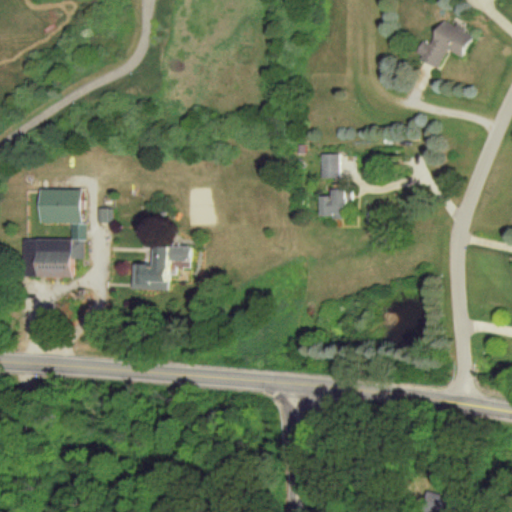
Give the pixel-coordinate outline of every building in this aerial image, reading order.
[(448,50),(462,57),(474,36),(444,20),(431,44),(423,40),(415,55),(439,68),(448,50)] [(340,154),(322,154),(323,178),(341,178),(340,154)] [(40,221),(81,222),(82,189),(41,188),(40,221)] [(321,197),(321,217),(348,217),(347,190),(333,190),(334,197),(321,197)] [(84,258),(85,239),(25,237),(24,275),(72,276),(72,258),(84,258)] [(134,262),(133,288),(169,289),(169,274),(178,274),(178,267),(190,267),(191,245),(154,244),(154,262),(134,262)] [(422,510),(428,511),(447,511),(453,498),(429,490),(422,510)]
